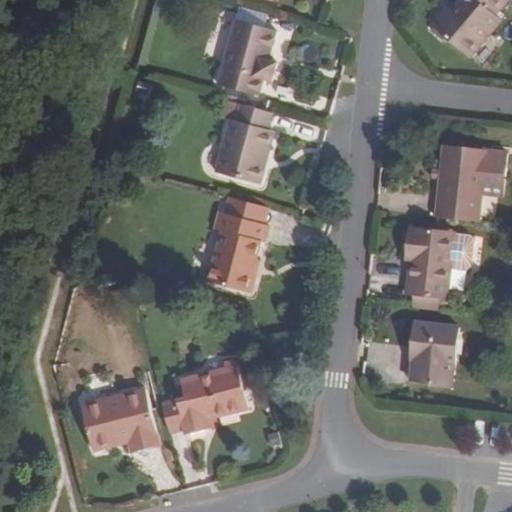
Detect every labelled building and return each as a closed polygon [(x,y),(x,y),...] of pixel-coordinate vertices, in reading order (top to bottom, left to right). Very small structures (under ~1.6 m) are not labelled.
[(499,0),(455,0),(447,9),(443,6),(429,24),(465,53),(497,17),(490,11),(499,0)] [(265,57),(274,27),(233,16),(214,82),(255,93),(260,76),(268,78),(273,60),(265,57)] [(260,145),(266,147),(271,129),(263,126),(268,110),(237,101),(233,117),(225,115),(211,168),(257,181),(262,162),(255,161),(260,145)] [(432,213),(475,217),(481,169),(502,171),(505,147),(484,144),(484,141),(442,137),(432,213)] [(262,162),(266,147),(260,145),(255,161),(262,162)] [(502,171),(481,169),(478,189),(500,191),(502,171)] [(219,208),(258,219),(262,202),(223,192),(219,208)] [(244,267),(248,254),(253,235),(258,236),(262,221),(258,219),(219,208),(212,206),(208,223),(215,226),(201,275),(243,287),(248,269),(244,267)] [(407,259),(403,290),(411,291),(435,294),(444,295),(447,264),(464,266),(468,262),(471,236),(467,232),(451,230),(451,228),(407,223),(404,244),(409,244),(407,259)] [(244,267),(248,269),(252,255),(248,254),(244,267)] [(435,294),(411,291),(409,302),(433,304),(435,294)] [(413,353),(411,353),(408,374),(448,379),(450,358),(454,358),(457,322),(410,317),(408,340),(415,341),(413,353)] [(406,353),(411,353),(413,353),(415,341),(408,340),(406,353)] [(201,409),(212,406),(245,397),(234,353),(222,355),(223,360),(179,370),(184,390),(176,392),(183,419),(184,425),(204,419),(201,409)] [(159,436),(144,381),(81,397),(93,443),(127,434),(129,444),(159,436)] [(183,419),(176,392),(159,395),(166,423),(183,419)] [(215,417),(212,406),(201,409),(204,419),(215,417)]
